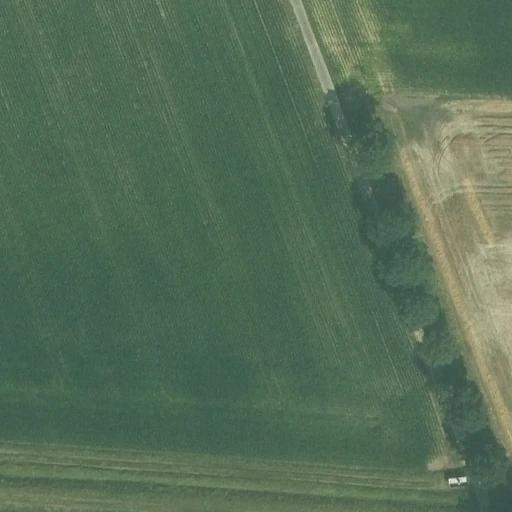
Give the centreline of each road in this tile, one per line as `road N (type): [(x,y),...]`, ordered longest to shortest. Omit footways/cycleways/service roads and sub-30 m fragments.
road 1 (track): [(511,485),(0,451)]
road 2 (unclassified): [(342,0),(511,445)]
